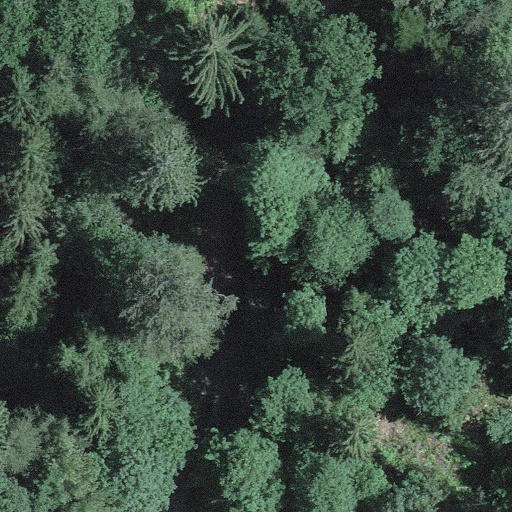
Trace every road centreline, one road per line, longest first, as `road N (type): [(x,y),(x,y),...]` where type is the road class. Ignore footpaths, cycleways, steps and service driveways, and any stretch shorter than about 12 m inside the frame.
road 1 (track): [(180,511),(213,444),(232,375),(227,233),(255,127),(330,0)]
road 2 (track): [(306,511),(232,375)]
